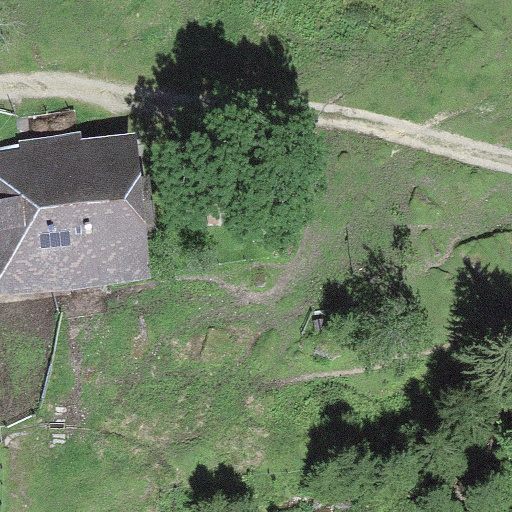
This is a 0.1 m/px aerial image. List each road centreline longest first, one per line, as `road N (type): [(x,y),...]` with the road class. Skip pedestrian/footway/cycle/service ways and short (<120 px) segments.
road 1 (track): [(511,162),(320,113),(103,86),(0,89)]
road 2 (track): [(20,511),(18,428),(0,365)]
